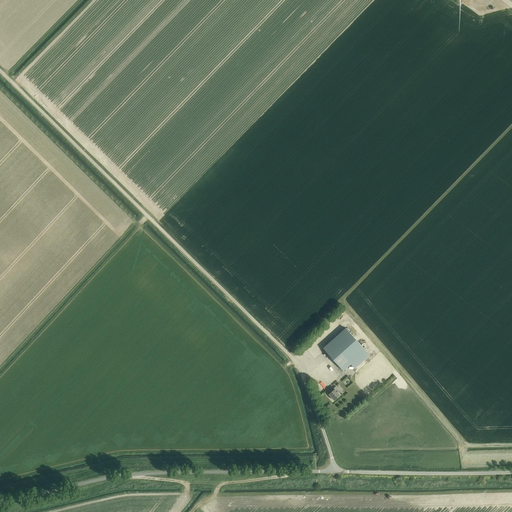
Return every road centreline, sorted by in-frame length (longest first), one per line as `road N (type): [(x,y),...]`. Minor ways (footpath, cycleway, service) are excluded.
road 1 (unclassified): [(0,502),(146,473),(511,472)]
road 2 (track): [(299,367),(0,71)]
road 3 (track): [(296,471),(221,484),(130,475)]
